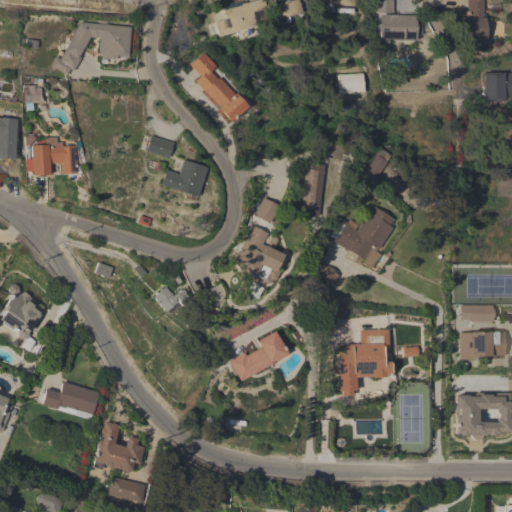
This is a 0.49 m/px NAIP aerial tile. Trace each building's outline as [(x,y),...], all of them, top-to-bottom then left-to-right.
[(217,36),(213,22),(225,18),(223,10),(242,5),(241,4),(255,0),(262,0),(269,22),(217,36)] [(289,0),(297,0),(301,12),(288,16),(289,22),(282,24),(280,18),(275,19),(271,5),(289,0)] [(373,12),(373,0),(392,0),(392,12),(373,12)] [(482,0),(482,17),(485,17),(484,38),(483,38),(483,39),(462,39),(462,37),(460,37),(461,17),(466,17),(466,0),(482,0)] [(386,39),(386,43),(377,42),(378,14),(397,15),(397,8),(402,8),(402,11),(414,11),(413,26),(420,26),(419,35),(415,35),(415,40),(386,39)] [(130,27),(127,56),(124,56),(124,57),(117,56),(117,55),(115,55),(115,59),(99,58),(99,53),(97,53),(99,36),(97,36),(96,37),(89,37),(78,56),(80,57),(72,71),(68,69),(65,75),(48,65),(54,56),(59,58),(73,35),(72,34),(80,22),(130,27)] [(232,94),(234,93),(243,104),(247,101),(250,104),(228,122),(217,108),(218,107),(205,91),(203,92),(194,81),(199,76),(189,64),(203,52),(215,66),(211,70),(214,73),(212,74),(216,79),(218,77),(232,94)] [(502,72),(511,72),(511,99),(502,99),(502,101),(481,101),(482,65),(503,65),(502,72)] [(361,73),(363,92),(336,93),(335,74),(361,73)] [(33,85),(33,88),(40,87),(40,102),(31,102),(32,110),(21,110),(20,85),(33,85)] [(13,159),(0,157),(0,117),(16,119),(13,159)] [(28,159),(29,159),(28,145),(44,145),(43,137),(55,137),(56,142),(61,142),(62,146),(75,145),(76,173),(60,174),(60,163),(50,163),(50,173),(48,173),(48,174),(30,175),(30,176),(27,176),(26,171),(24,171),(23,134),(24,134),(24,131),(29,131),(29,134),(32,134),(32,136),(34,136),(34,139),(28,145),(28,159)] [(171,143),(167,158),(144,151),(149,136),(171,143)] [(375,177),(365,168),(380,148),(389,155),(384,161),(386,162),(375,177)] [(195,197),(159,185),(164,170),(176,174),(181,159),(205,167),(195,197)] [(317,216),(302,214),(303,208),(300,208),(304,168),(307,169),(307,163),(323,164),(317,216)] [(511,171),(511,196),(494,196),(495,171),(511,171)] [(277,205),(268,223),(253,215),(261,198),(277,205)] [(377,248),(371,244),(362,259),(356,256),(352,262),(343,256),(347,250),(333,241),(335,239),(329,235),(340,218),(346,222),(348,219),(357,224),(353,229),(355,230),(366,213),(367,214),(372,206),(391,219),(386,225),(390,228),(377,248)] [(240,267),(232,262),(251,225),(266,233),(260,244),(264,246),(265,245),(282,254),(275,268),(278,272),(274,279),(269,280),(267,283),(261,285),(251,280),(248,281),(239,275),(238,271),(240,267)] [(330,286),(306,269),(314,259),(325,267),(326,265),(336,272),(335,273),(337,275),(330,286)] [(111,267),(107,278),(93,272),(97,262),(111,267)] [(113,287),(123,281),(132,294),(122,301),(113,287)] [(262,287),(255,299),(242,292),(250,281),(262,287)] [(20,294),(22,291),(29,296),(28,297),(43,307),(26,331),(27,335),(24,339),(19,339),(15,337),(15,331),(11,329),(10,330),(0,323),(1,322),(0,321),(0,309),(10,295),(7,293),(7,288),(9,285),(14,284),(18,286),(18,291),(17,292),(20,294)] [(182,289),(189,302),(180,307),(176,297),(174,299),(176,302),(164,312),(151,296),(164,286),(171,295),(174,293),(182,289)] [(457,321),(490,321),(490,305),(457,304),(457,321)] [(380,327),(381,372),(379,372),(379,373),(372,373),(372,376),(351,376),(351,373),(336,373),(335,354),(336,354),(336,351),(343,351),(343,345),(358,344),(357,328),(380,327)] [(227,361),(243,352),(244,355),(259,347),(255,341),(273,331),(286,353),(270,362),(270,363),(238,381),(227,361)] [(503,355),(489,355),(489,356),(473,356),(473,359),(457,359),(457,350),(449,350),(449,340),(457,340),(457,332),(471,332),(471,331),(503,331),(503,355)] [(97,392),(90,414),(64,407),(63,408),(56,406),(55,409),(40,404),(44,388),(58,392),(61,381),(97,392)] [(508,412),(506,412),(506,418),(508,418),(508,432),(496,432),(496,434),(492,434),(492,435),(485,435),(485,434),(483,434),(483,435),(480,435),(479,437),(478,438),(476,438),(474,439),(473,438),(471,438),(470,437),(469,435),(466,435),(466,434),(464,434),(464,435),(457,435),(457,434),(453,434),(453,395),(466,395),(466,396),(473,396),(473,391),(508,391),(508,412)] [(0,395),(6,398),(5,401),(11,404),(0,432),(0,395)] [(136,464),(131,462),(128,471),(126,471),(126,472),(102,465),(102,464),(101,463),(99,469),(90,467),(95,448),(93,447),(95,440),(97,441),(98,435),(97,435),(99,428),(100,428),(102,421),(117,425),(112,444),(123,447),(126,436),(136,439),(134,445),(141,447),(136,464)] [(105,495),(109,476),(143,485),(138,503),(105,495)] [(61,499),(57,511),(40,511),(42,506),(37,505),(34,500),(36,495),(40,493),(61,499)] [(511,511),(501,511),(501,510),(502,507),(502,505),(509,505),(509,496),(511,496),(511,511)]
